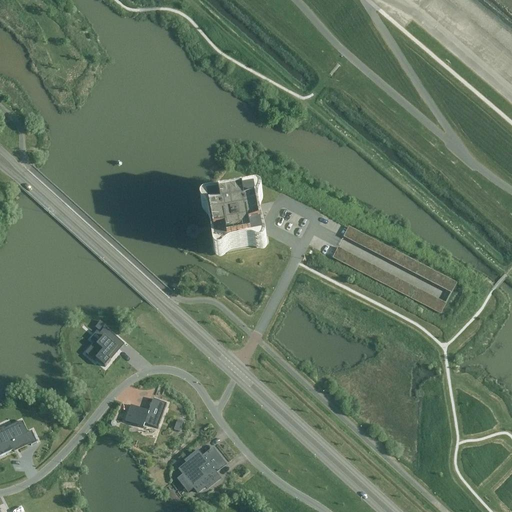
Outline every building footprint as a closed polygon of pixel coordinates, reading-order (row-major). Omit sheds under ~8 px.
[(255,196),(209,205),(218,251),(264,243),(255,196)] [(101,322),(96,328),(99,331),(104,325),(101,322)] [(94,344),(86,354),(95,362),(97,361),(105,368),(111,361),(109,359),(118,349),(112,344),(117,338),(105,328),(100,334),(97,332),(91,339),(95,343),(94,344)] [(6,394),(0,397),(3,404),(9,401),(6,394)] [(131,406),(125,422),(144,429),(145,425),(158,429),(167,404),(153,400),(149,412),(131,406)] [(0,448),(3,455),(0,456),(0,457),(13,451),(14,453),(31,445),(31,446),(38,443),(32,432),(28,433),(27,434),(21,423),(21,422),(5,429),(5,428),(0,429),(0,448)] [(176,423),(173,431),(179,433),(182,424),(176,423)] [(187,464),(179,470),(183,475),(194,489),(198,494),(206,488),(208,490),(220,480),(216,474),(226,466),(220,459),(218,460),(217,458),(219,457),(213,450),(203,458),(198,452),(185,462),(187,464)]
